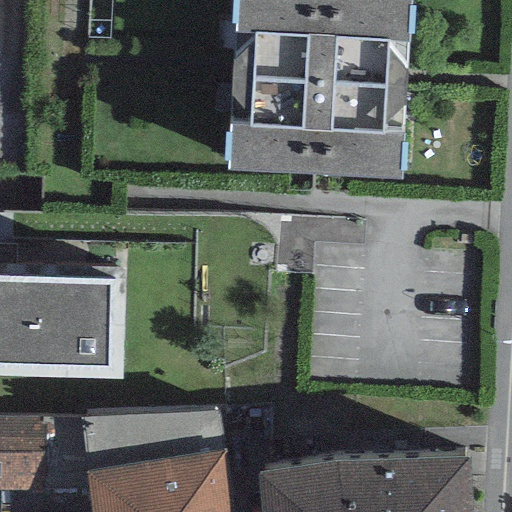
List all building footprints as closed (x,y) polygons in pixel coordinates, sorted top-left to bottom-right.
[(407,0),(234,0),(229,137),(401,145),(407,0)] [(0,332),(111,335),(114,245),(0,241),(0,332)] [(42,406),(0,405),(0,479),(42,480),(42,406)] [(473,511),(468,423),(258,439),(265,511),(473,511)] [(234,511),(222,427),(84,447),(93,511),(234,511)]
